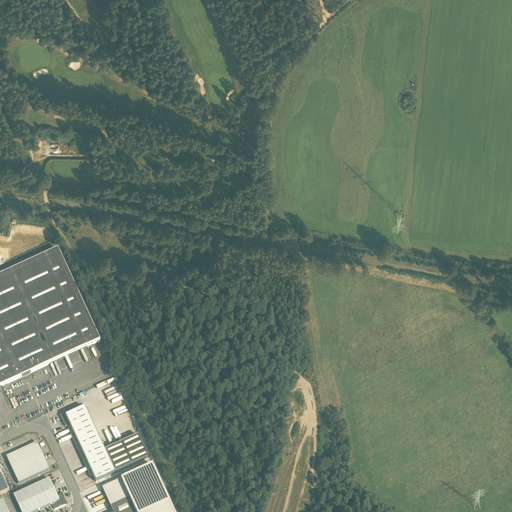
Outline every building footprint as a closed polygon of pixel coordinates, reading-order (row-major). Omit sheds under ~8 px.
[(0,387),(100,341),(58,250),(0,276),(0,387)] [(138,436),(105,451),(85,407),(71,414),(69,411),(60,416),(65,427),(70,425),(96,482),(115,473),(148,458),(138,436)] [(39,447),(38,447),(35,445),(34,446),(33,445),(6,457),(19,484),(50,470),(39,447)] [(66,502),(62,493),(57,496),(49,479),(14,496),(21,511),(35,511),(52,504),(55,510),(65,505),(66,502)] [(135,511),(129,499),(110,507),(112,511),(135,511)]
